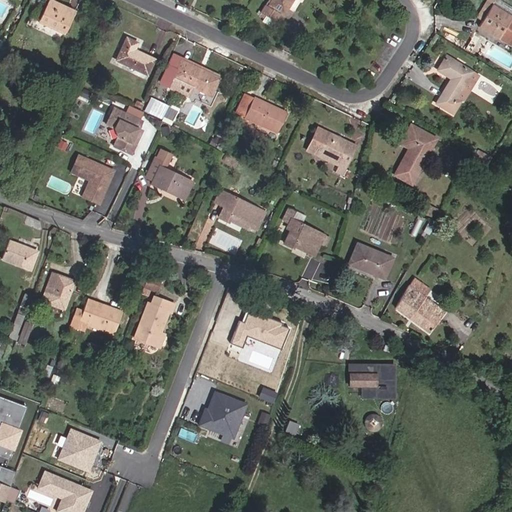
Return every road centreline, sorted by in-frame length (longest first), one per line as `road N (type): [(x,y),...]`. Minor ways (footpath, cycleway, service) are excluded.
road 1 (residential): [(139,0),(357,97),(381,84),(412,34),(404,0)]
road 2 (residential): [(511,397),(370,321),(224,264)]
road 3 (residential): [(224,264),(0,197)]
road 4 (residential): [(224,264),(150,455),(132,466)]
